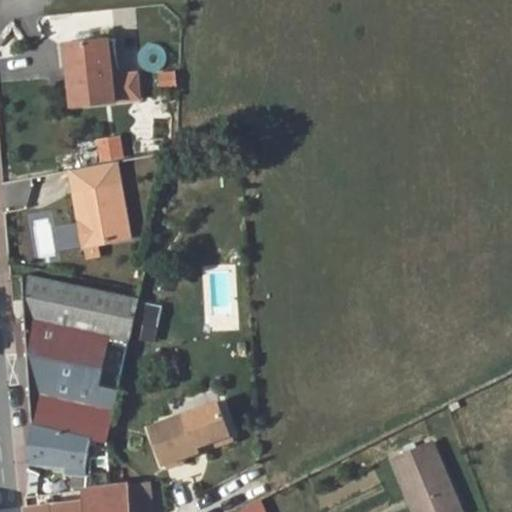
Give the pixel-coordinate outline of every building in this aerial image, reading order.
[(64,60),(60,60),(64,99),(106,95),(101,34),(61,37),(64,60)] [(64,60),(61,37),(51,38),(53,61),(60,60),(64,60)] [(179,88),(178,70),(160,71),(161,90),(179,88)] [(97,139),(100,161),(126,158),(123,136),(97,139)] [(123,180),(76,185),(80,215),(92,214),(95,238),(130,234),(123,180)] [(92,214),(80,215),(83,240),(95,238),(92,214)] [(63,249),(80,246),(76,223),(58,226),(63,249)] [(15,310),(129,333),(138,295),(13,267),(15,291),(15,310)] [(157,328),(163,306),(144,302),(139,323),(157,328)] [(112,401),(129,333),(15,310),(17,344),(18,380),(112,401)] [(79,430),(103,435),(112,401),(18,380),(19,401),(20,417),(79,430)] [(143,421),(153,459),(189,448),(188,444),(221,434),(213,402),(143,421)] [(18,455),(74,461),(79,430),(20,417),(18,455)] [(407,511),(452,511),(426,444),(386,460),(407,511)] [(138,511),(135,478),(78,485),(79,495),(18,502),(18,511),(138,511)]
